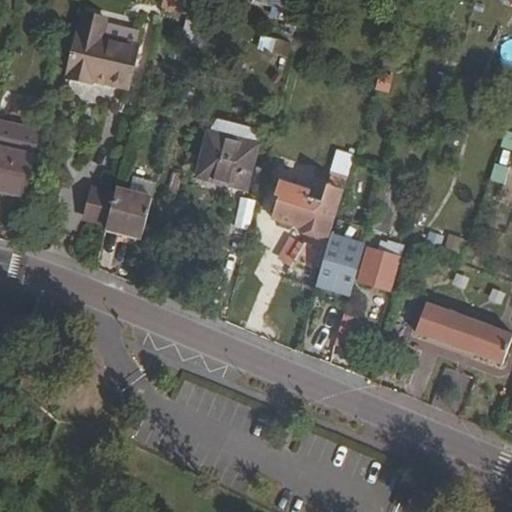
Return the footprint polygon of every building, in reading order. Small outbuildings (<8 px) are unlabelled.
[(169,0),(168,11),(193,13),(194,0),(169,0)] [(268,0),(269,21),(287,20),(287,0),(268,0)] [(81,9),(80,15),(104,20),(106,14),(81,9)] [(104,20),(80,15),(67,69),(124,84),(134,42),(101,34),(104,20)] [(258,35),(256,51),(285,56),(287,41),(258,35)] [(256,141),(209,128),(197,172),(244,184),(256,141)] [(511,132),(502,131),(499,152),(511,153),(511,132)] [(34,152),(0,144),(0,183),(25,190),(34,152)] [(343,183),(346,173),(314,163),(311,173),(343,183)] [(506,184),(509,167),(492,164),(489,181),(506,184)] [(326,229),(336,190),(324,186),(321,192),(274,178),(270,192),(276,194),(270,213),(326,229)] [(150,194),(114,184),(104,223),(139,233),(150,194)] [(390,206),(375,201),(370,217),(385,221),(390,206)] [(363,241),(329,230),(325,243),(315,275),(349,286),(363,241)] [(443,251),(459,255),(463,237),(447,233),(443,251)] [(325,243),(300,235),(282,276),(313,285),(315,275),(325,243)] [(389,287),(399,253),(366,243),(356,277),(389,287)] [(501,358),(511,329),(425,297),(414,326),(501,358)] [(361,317),(342,311),(332,341),(352,347),(361,317)]
